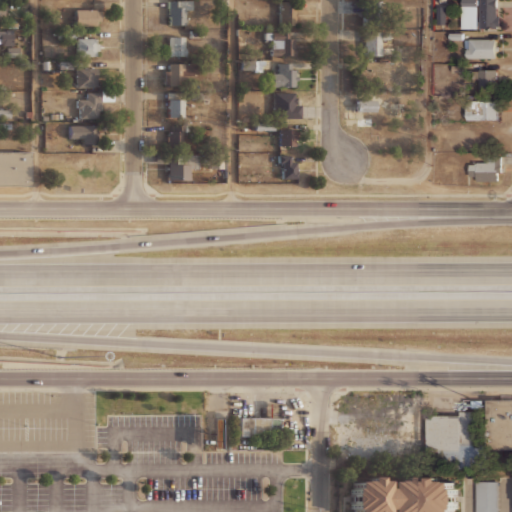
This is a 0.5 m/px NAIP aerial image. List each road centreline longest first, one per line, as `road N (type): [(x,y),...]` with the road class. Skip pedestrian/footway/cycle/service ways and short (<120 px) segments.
road 1 (motorway): [(0,330),(511,360)]
road 2 (secondary): [(511,208),(0,205)]
road 3 (secondary): [(0,379),(511,376)]
road 4 (motorway): [(0,321),(511,319)]
road 5 (motorway): [(511,272),(0,272)]
road 6 (motorway): [(461,209),(0,261)]
road 7 (residential): [(134,0),(134,204)]
road 8 (residential): [(331,0),(331,125),(345,160)]
